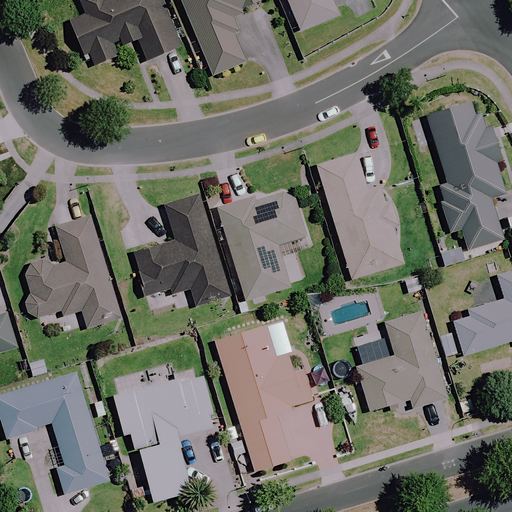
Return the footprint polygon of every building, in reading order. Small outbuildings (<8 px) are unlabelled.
[(81,0),(87,14),(72,21),(92,68),(117,58),(114,50),(139,40),(148,62),(182,48),(161,0),(81,0)] [(245,15),(243,10),(263,2),(262,0),(181,0),(214,78),(247,65),(236,38),(242,35),(235,19),(245,15)] [(288,0),(301,31),(338,15),(331,0),(288,0)] [(505,241),(494,201),(507,197),(500,171),(507,169),(494,126),(487,129),(479,101),(466,105),(427,116),(447,186),(439,189),(443,205),(440,206),(449,238),(461,234),(466,252),(505,241)] [(384,204),(369,153),(318,168),(352,281),(404,265),(393,227),(400,225),(393,202),(384,204)] [(297,200),(283,194),(258,202),(257,199),(219,210),(247,301),(291,288),(279,248),(309,239),(297,200)] [(231,297),(202,197),(167,207),(177,243),(135,255),(148,298),(171,292),(173,297),(192,291),(196,307),(231,297)] [(25,278),(32,300),(27,307),(29,315),(37,319),(62,312),(64,317),(84,312),(89,330),(123,321),(93,219),(57,229),(60,239),(51,241),(56,257),(65,255),(68,265),(52,270),(50,263),(27,270),(29,277),(25,278)] [(511,273),(499,277),(505,300),(453,314),(464,356),(511,342),(511,273)] [(451,399),(428,313),(386,324),(395,359),(359,369),(371,413),(410,403),(412,409),(451,399)] [(0,355),(19,350),(9,315),(0,317),(0,355)] [(297,374),(281,323),(216,343),(256,473),(334,449),(309,370),(297,374)] [(111,482),(77,369),(54,376),(55,380),(0,396),(0,410),(9,441),(55,427),(67,467),(58,470),(66,495),(111,482)] [(132,437),(135,452),(142,451),(155,504),(194,494),(180,439),(218,429),(204,373),(116,395),(126,439),(132,437)]
